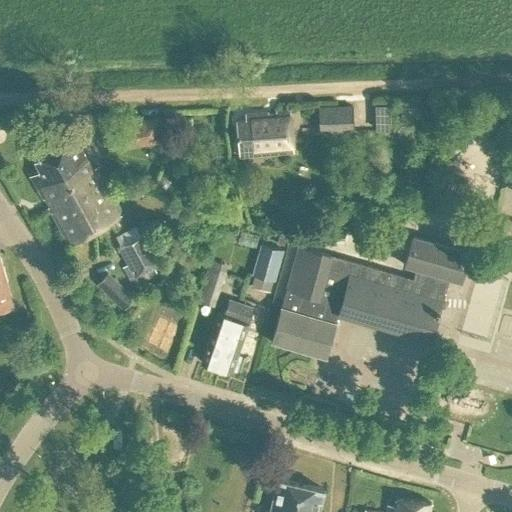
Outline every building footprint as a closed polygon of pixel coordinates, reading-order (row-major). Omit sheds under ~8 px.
[(352,104),(318,105),(318,132),(353,131),(352,119),(352,104)] [(291,151),(287,109),(275,110),(275,113),(267,113),(266,111),(244,113),(245,119),(235,120),(238,156),(291,151)] [(160,116),(131,121),(135,146),(165,141),(160,116)] [(42,196),(47,207),(102,176),(97,166),(92,168),(79,145),(75,147),(71,140),(34,160),(39,170),(30,175),(39,192),(41,191),(43,195),(42,196)] [(102,176),(47,207),(67,243),(122,212),(102,176)] [(216,211),(217,225),(244,223),(243,208),(216,211)] [(235,230),(225,228),(222,239),(230,241),(232,241),(235,230)] [(145,232),(130,241),(118,247),(135,277),(162,262),(145,232)] [(276,242),(284,245),(285,241),(286,237),(278,234),(276,241),(276,242)] [(412,235),(410,241),(403,264),(416,268),(413,278),(298,245),(280,306),(270,340),(326,356),(336,321),(335,321),(338,313),(430,340),(448,277),(461,281),(469,252),(412,235)] [(251,274),(275,280),(283,249),(259,242),(251,274)] [(218,271),(221,261),(210,258),(196,300),(201,301),(204,293),(216,297),(225,273),(218,271)] [(0,305),(11,303),(0,262),(0,305)] [(122,302),(133,291),(107,266),(96,277),(122,302)] [(491,351),(509,275),(473,267),(456,343),(491,351)] [(201,361),(216,366),(238,301),(228,298),(222,313),(217,312),(201,361)] [(238,301),(216,366),(231,371),(247,322),(252,306),(238,301)] [(323,488),(276,477),(268,510),(264,509),(263,511),(323,511),(318,510),(323,488)] [(429,511),(431,503),(395,499),(394,505),(387,504),(386,511),(429,511)]
